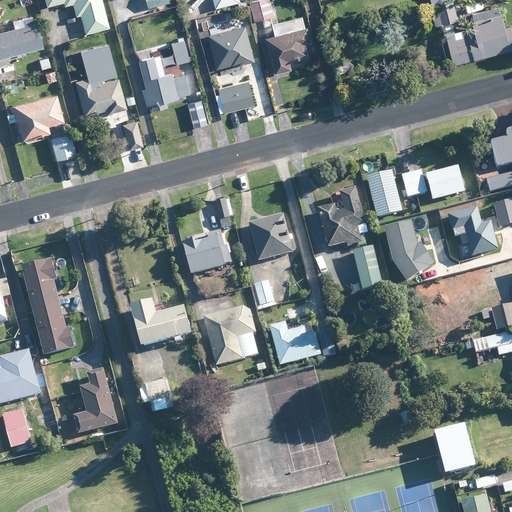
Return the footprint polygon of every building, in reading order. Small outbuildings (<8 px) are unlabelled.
[(83,14),(88,33),(112,26),(104,0),(47,0),(49,6),(66,1),(67,5),(72,4),(75,3),(77,13),(78,16),(83,14)] [(277,15),(273,1),(273,0),(257,0),(252,2),(254,8),(258,20),(277,15)] [(460,20),(456,4),(455,1),(435,6),(436,7),(427,10),(430,20),(436,18),(438,26),(446,24),(449,34),(450,33),(450,34),(451,35),(457,61),(458,64),(511,49),(511,25),(511,26),(506,13),(505,13),(503,6),(487,10),(477,13),(479,20),(477,20),(479,26),(473,28),(458,32),(455,22),(460,20)] [(46,47),(39,22),(37,22),(35,15),(16,20),(16,23),(18,28),(9,30),(0,32),(0,58),(15,55),(46,47)] [(309,43),(315,41),(311,26),(309,27),(305,15),(281,22),(276,23),(279,35),(270,38),(279,73),(295,69),(293,60),(312,55),(309,43)] [(259,59),(249,24),(237,28),(235,22),(212,29),(213,34),(212,34),(214,44),(221,68),(236,63),(236,66),(259,59)] [(187,32),(179,26),(174,35),(182,40),(187,32)] [(176,45),(180,63),(194,59),(189,39),(175,42),(176,45)] [(111,113),(129,107),(121,77),(100,83),(99,79),(118,74),(110,43),(84,51),(90,73),(86,74),(87,78),(77,81),(87,115),(109,108),(111,113)] [(177,72),(173,73),(164,75),(159,55),(143,59),(150,87),(146,88),(151,105),(156,104),(157,109),(172,105),(171,100),(184,97),(183,95),(195,92),(190,74),(178,76),(177,72)] [(44,69),(53,66),(50,57),(41,59),(44,69)] [(49,82),(59,79),(57,71),(47,73),(49,82)] [(258,104),(255,91),(252,80),(240,83),(235,84),(223,88),(221,88),(222,93),(220,94),(218,94),(223,113),(226,112),(227,112),(244,108),(247,108),(253,106),(258,104)] [(51,125),(67,120),(59,93),(13,106),(15,113),(8,115),(11,122),(18,120),(18,121),(20,120),(25,139),(53,131),(51,125)] [(198,127),(209,124),(212,123),(205,99),(191,103),(197,124),(198,127)] [(131,149),(140,147),(145,146),(138,120),(124,124),(131,149)] [(77,155),(79,154),(73,133),(70,134),(53,138),(59,160),(77,155)] [(511,138),(497,142),(500,154),(503,167),(511,164),(511,174),(490,180),(493,192),(511,187),(511,138)] [(437,201),(469,192),(462,166),(430,175),(437,201)] [(411,198),(431,193),(425,171),(422,172),(405,176),(411,198)] [(398,178),(397,175),(396,172),(371,178),(381,218),(406,212),(398,178)] [(332,249),(339,247),(350,244),(350,246),(362,244),(362,247),(369,245),(366,234),(372,233),(359,188),(344,192),(349,210),(341,212),(339,205),(337,205),(334,206),(321,210),(332,249)] [(217,203),(224,229),(236,226),(229,199),(225,200),(217,203)] [(511,227),(511,201),(496,206),(503,230),(511,227)] [(484,226),(479,209),(451,217),(457,238),(468,234),(474,257),(500,250),(493,224),(484,226)] [(262,262),(299,252),(298,250),(299,250),(297,241),(295,241),(288,215),(252,224),(262,262)] [(418,246),(413,225),(387,232),(395,263),(408,283),(435,264),(422,243),(418,246)] [(229,266),(228,264),(221,235),(193,242),(187,244),(195,275),(229,266)] [(356,252),(366,293),(386,287),(376,247),(356,252)] [(37,311),(64,304),(62,294),(58,281),(61,280),(56,259),(26,267),(37,311)] [(8,297),(4,280),(3,276),(0,276),(0,325),(15,322),(8,297)] [(262,306),(277,302),(272,281),(256,285),(262,306)] [(164,315),(162,309),(160,301),(159,302),(138,307),(150,348),(160,345),(172,342),(185,339),(198,335),(191,307),(187,309),(164,315)] [(64,304),(37,311),(49,356),(78,349),(73,328),(71,328),(67,314),(64,304)] [(511,327),(511,304),(502,307),(495,309),(501,331),(511,327)] [(242,344),(245,343),(248,342),(246,336),(259,333),(254,311),(247,307),(234,310),(207,317),(212,337),(220,366),(247,360),(246,358),(253,357),(251,349),(247,350),(244,350),(242,344)] [(308,327),(297,330),(292,332),(290,323),(273,327),(283,366),(307,360),(318,357),(325,355),(319,334),(319,333),(314,334),(310,335),(308,327)] [(322,334),(327,357),(339,354),(334,331),(331,331),(322,334)] [(502,356),(511,353),(511,332),(488,339),(487,335),(475,339),(479,353),(488,351),(500,348),(502,356)] [(0,405),(45,394),(33,350),(18,354),(3,358),(4,358),(0,359),(0,405)] [(91,413),(87,414),(79,417),(83,434),(122,424),(108,369),(101,371),(92,373),(95,385),(85,388),(86,392),(91,413)] [(173,403),(171,392),(168,380),(149,384),(150,387),(148,388),(142,389),(146,404),(153,402),(155,413),(174,408),(173,403)] [(20,412),(6,415),(15,448),(36,443),(26,410),(20,412)] [(431,437),(442,479),(472,471),(461,430),(431,437)] [(215,454),(214,444),(198,447),(200,456),(215,454)] [(34,460),(18,462),(19,469),(35,467),(34,460)] [(480,489),(500,485),(498,476),(473,482),(475,490),(480,489)] [(494,511),(491,495),(465,502),(468,511),(494,511)]
